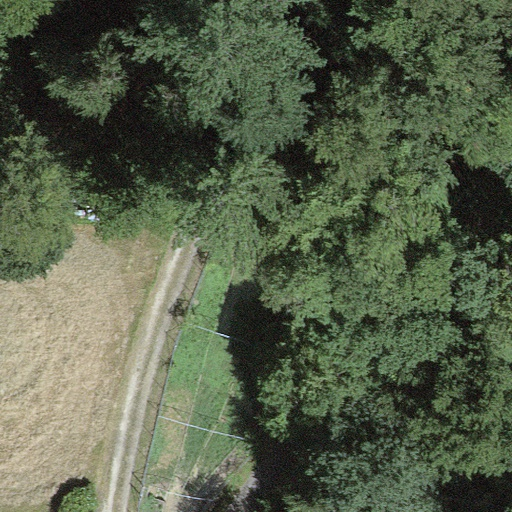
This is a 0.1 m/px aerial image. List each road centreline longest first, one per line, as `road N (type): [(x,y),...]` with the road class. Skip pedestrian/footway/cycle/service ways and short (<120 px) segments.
road 1 (track): [(112,511),(145,367),(250,112),(278,0)]
road 2 (residential): [(511,184),(245,511)]
